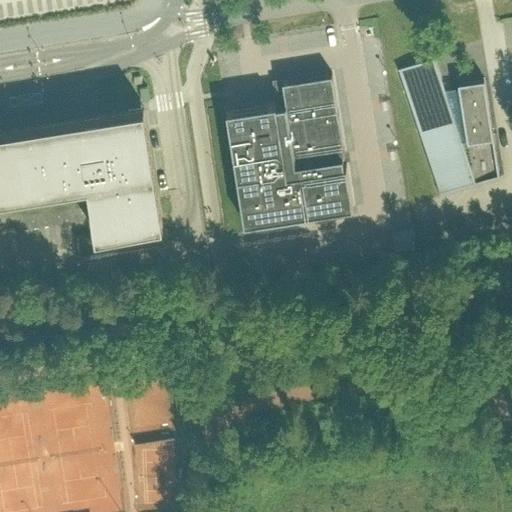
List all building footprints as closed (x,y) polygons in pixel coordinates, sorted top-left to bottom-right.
[(445,87),(434,55),(398,67),(398,68),(403,67),(444,189),(439,191),(439,192),(499,172),(484,76),(458,80),(459,85),(445,87)] [(345,152),(332,71),(283,79),(286,101),(276,102),(276,100),(226,108),(244,221),(353,203),(346,162),(344,162),(343,152),(345,152)] [(147,85),(140,86),(142,99),(144,99),(149,98),(147,85)] [(0,195),(88,181),(96,232),(163,221),(144,104),(0,126),(0,195)] [(382,115),(366,117),(368,129),(384,126),(382,115)] [(84,218),(66,226),(72,239),(90,230),(84,218)] [(251,511),(369,511),(472,501),(468,463),(249,487),(251,511)]
